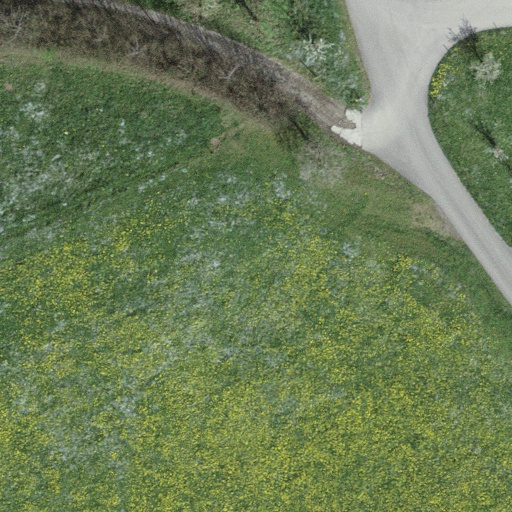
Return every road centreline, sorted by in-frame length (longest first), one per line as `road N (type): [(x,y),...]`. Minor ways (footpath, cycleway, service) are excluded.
road 1 (track): [(412,138),(262,59),(151,19),(0,8)]
road 2 (unclassified): [(367,0),(412,138),(511,277)]
